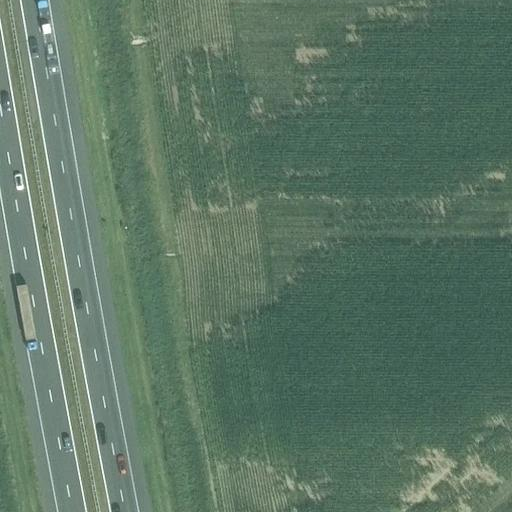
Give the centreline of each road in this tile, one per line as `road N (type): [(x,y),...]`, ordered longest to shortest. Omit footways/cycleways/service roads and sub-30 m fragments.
road 1 (motorway): [(125,511),(33,0)]
road 2 (motorway): [(0,110),(72,511)]
